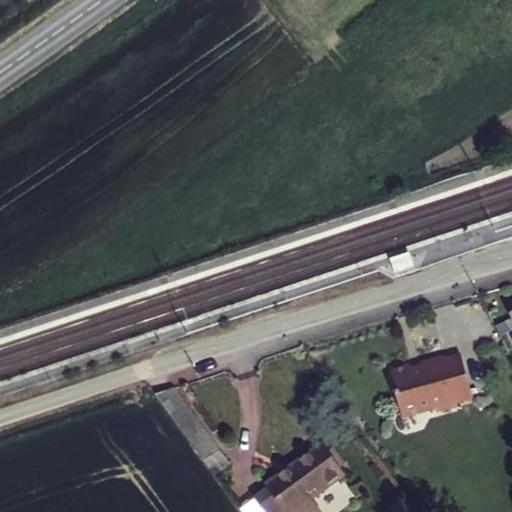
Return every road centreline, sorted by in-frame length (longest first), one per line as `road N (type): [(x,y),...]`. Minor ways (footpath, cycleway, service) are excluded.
road 1 (unclassified): [(511,257),(134,371)]
road 2 (unclassified): [(0,416),(134,371)]
road 3 (tertiary): [(0,72),(101,0)]
